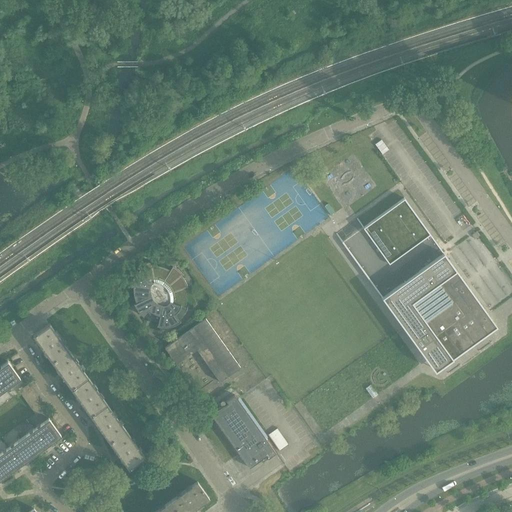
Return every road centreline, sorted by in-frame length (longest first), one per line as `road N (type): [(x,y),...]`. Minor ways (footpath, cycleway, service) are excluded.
road 1 (unclassified): [(133,244),(252,168),(400,104)]
road 2 (residential): [(240,506),(79,285)]
road 3 (residential): [(67,511),(41,490),(83,443),(82,432),(12,333)]
road 4 (unclassified): [(511,239),(422,115),(400,104)]
road 5 (unknown): [(232,495),(301,439),(268,385)]
road 6 (secondary): [(511,451),(414,490),(382,511)]
road 7 (unknown): [(379,112),(461,225)]
